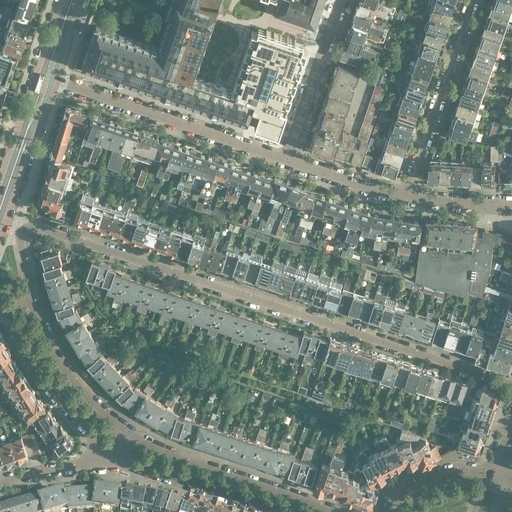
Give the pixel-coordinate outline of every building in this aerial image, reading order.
[(2,4),(1,9),(2,10),(14,14),(30,20),(32,15),(33,14),(33,13),(33,12),(33,11),(34,6),(18,1),(16,0),(12,0),(10,7),(2,4)] [(95,26),(82,64),(246,120),(247,118),(254,99),(243,95),(234,92),(192,78),(210,25),(211,25),(217,10),(216,10),(218,2),(222,4),(223,1),(220,0),(170,0),(166,12),(170,14),(158,48),(95,26)] [(220,6),(197,75),(260,97),(251,122),(253,123),(262,126),(268,128),(278,131),(285,110),(288,103),(291,95),(293,88),(296,80),(298,73),(301,65),(303,59),(306,50),(313,28),(270,13),(274,0),(223,0),(225,0),(223,7),(220,6)] [(278,0),(275,10),(315,23),(322,0),(278,0)] [(359,0),(360,1),(390,11),(393,12),(395,6),(392,5),(378,0),(359,0)] [(428,0),(427,5),(433,7),(451,14),(452,11),(452,9),(454,2),(448,0),(428,0)] [(511,0),(494,0),(493,3),(493,4),(511,10),(511,0)] [(356,6),(356,9),(356,10),(356,12),(372,18),(375,11),(388,16),(391,17),(393,12),(390,11),(360,1),(358,5),(356,6)] [(490,13),(507,20),(509,20),(511,10),(493,4),(492,4),(491,7),(491,8),(490,13)] [(433,7),(429,18),(446,24),(447,22),(449,21),(450,18),(449,16),(450,15),(451,14),(433,7)] [(0,16),(7,19),(5,25),(6,26),(9,27),(10,27),(10,28),(26,33),(27,33),(26,32),(27,28),(28,27),(29,26),(29,24),(30,20),(14,14),(2,10),(1,9),(0,9),(0,16)] [(404,9),(404,10),(402,15),(400,20),(400,21),(405,22),(408,11),(404,9)] [(354,17),(352,23),(382,34),(385,35),(388,28),(384,27),(371,23),(372,18),(356,12),(354,13),(353,16),(354,17)] [(486,23),(504,30),(505,30),(509,20),(507,20),(490,13),(488,14),(487,16),(488,18),(486,23)] [(429,18),(425,28),(427,29),(444,35),(445,32),(444,31),(446,24),(429,18)] [(349,29),(348,31),(349,33),(348,34),(365,40),(367,34),(380,39),(384,40),(385,35),(382,34),(352,23),(350,28),(349,29)] [(483,33),(500,39),(502,40),(505,30),(504,30),(486,23),(485,24),(484,26),(485,28),(483,33)] [(5,25),(1,38),(2,38),(24,46),(28,33),(27,33),(26,33),(10,28),(10,27),(9,27),(6,26),(5,25)] [(415,33),(413,37),(423,40),(439,46),(440,43),(441,43),(443,39),(442,38),(442,36),(444,36),(444,35),(427,29),(424,36),(415,33)] [(479,41),(479,43),(497,49),(499,49),(502,40),(500,39),(483,33),(481,34),(480,36),(481,38),(480,42),(479,41)] [(346,40),(344,46),(378,57),(380,51),(377,50),(363,45),(365,40),(348,34),(348,35),(346,36),(345,38),(346,40)] [(0,37),(0,42),(4,44),(1,51),(18,57),(17,57),(19,58),(24,46),(2,38),(1,38),(0,37)] [(413,37),(412,41),(421,44),(419,51),(437,57),(437,54),(437,53),(439,46),(423,40),(413,37)] [(383,47),(390,49),(391,45),(393,42),(389,40),(387,44),(385,43),(383,47)] [(477,47),(475,52),(494,59),(495,59),(499,49),(497,49),(479,43),(478,43),(477,46),(477,47)] [(341,56),(340,57),(357,63),(359,57),(372,61),(376,63),(378,57),(344,46),(343,51),(341,51),(340,54),(341,56)] [(0,64),(13,68),(14,68),(14,66),(15,63),(17,63),(18,59),(17,58),(17,57),(18,57),(1,51),(0,50),(0,64)] [(417,58),(415,62),(432,68),(432,65),(434,64),(435,61),(434,60),(435,58),(436,58),(437,57),(419,51),(417,58)] [(473,60),(472,61),(473,62),(473,63),(490,69),(492,69),(495,59),(494,59),(475,52),(474,55),(473,56),(473,59),(473,60)] [(406,59),(405,62),(414,66),(412,72),(428,78),(432,68),(415,62),(406,59)] [(329,90),(317,126),(310,145),(333,152),(333,153),(338,155),(338,154),(346,157),(346,158),(356,161),(356,160),(360,162),(368,140),(358,137),(350,134),(342,131),(342,133),(338,132),(360,70),(338,63),(335,71),(333,76),(334,76),(332,81),(331,81),(329,90)] [(470,70),(469,73),(487,79),(488,79),(492,69),(490,69),(473,63),(472,65),(470,66),(469,69),(470,70)] [(0,78),(9,81),(10,78),(11,75),(13,75),(14,71),(12,70),(13,68),(0,64),(0,78)] [(372,73),(382,76),(383,74),(384,71),(373,68),(372,73)] [(406,71),(403,81),(408,83),(425,88),(428,78),(412,72),(406,71)] [(375,80),(380,81),(382,76),(372,73),(370,78),(375,80)] [(467,80),(466,82),(484,89),(485,89),(488,79),(487,79),(469,73),(468,75),(467,76),(466,79),(467,80)] [(385,87),(389,76),(383,74),(379,85),(385,87)] [(0,89),(5,91),(6,87),(7,87),(9,86),(10,84),(9,82),(9,81),(0,78),(0,89)] [(375,85),(375,86),(385,90),(386,87),(379,85),(380,81),(375,80),(374,84),(375,85)] [(401,81),(399,90),(404,93),(405,93),(405,94),(421,99),(421,98),(423,97),(424,95),(423,93),(425,88),(408,83),(403,81),(403,82),(401,81)] [(463,90),(462,92),(480,98),(482,99),(485,89),(484,89),(466,82),(465,85),(463,86),(463,88),(463,90)] [(375,86),(373,91),(383,94),(384,93),(385,90),(375,86)] [(373,91),(372,96),(382,99),(383,94),(373,91)] [(460,100),(459,102),(477,108),(478,109),(480,103),(482,99),(480,98),(462,92),(462,95),(460,96),(459,98),(460,100)] [(398,109),(416,115),(419,105),(421,104),(422,101),(421,99),(405,94),(405,93),(404,93),(398,109)] [(372,96),(370,100),(380,104),(382,99),(372,96)] [(370,100),(368,105),(379,109),(380,104),(370,100)] [(456,105),(456,108),(456,109),(456,110),(457,110),(456,112),(474,118),(475,118),(478,109),(477,108),(459,102),(458,105),(456,105)] [(368,105),(367,111),(377,114),(379,109),(368,105)] [(62,118),(73,121),(80,123),(79,125),(83,126),(85,127),(89,115),(66,107),(62,118)] [(395,115),(393,118),(395,119),(404,122),(412,125),(414,121),(415,120),(416,117),(415,116),(416,115),(398,109),(397,108),(395,115)] [(367,111),(365,116),(375,119),(377,114),(367,111)] [(452,119),(451,121),(453,121),(452,122),(472,129),(475,118),(474,118),(456,112),(455,113),(454,113),(454,114),(452,115),(452,118),(452,119)] [(94,147),(103,119),(98,118),(97,116),(94,115),(93,116),(91,115),(90,119),(89,121),(88,120),(86,127),(84,134),(84,135),(82,143),(94,147)] [(493,125),(499,127),(502,117),(498,115),(496,115),(493,125)] [(365,116),(363,121),(373,124),(375,119),(365,116)] [(62,118),(56,137),(67,141),(70,134),(71,130),(73,121),(62,118)] [(393,118),(390,128),(392,129),(409,135),(409,134),(411,133),(412,130),(411,129),(412,125),(404,122),(395,119),(393,118)] [(103,119),(94,147),(89,160),(96,162),(102,143),(108,145),(109,143),(115,124),(114,123),(114,122),(110,121),(109,122),(103,119)] [(363,121),(361,127),(371,130),(373,124),(363,121)] [(450,127),(449,132),(467,138),(476,141),(476,140),(479,131),(472,129),(452,122),(452,123),(450,123),(450,126),(450,127)] [(115,124),(109,143),(108,145),(114,147),(107,166),(114,169),(121,147),(127,128),(122,126),(121,124),(118,123),(117,124),(115,124)] [(489,134),(491,135),(496,136),(499,127),(493,125),(492,124),(489,134)] [(361,127),(359,132),(369,135),(371,130),(361,127)] [(127,128),(121,147),(114,169),(120,171),(126,151),(132,153),(133,151),(139,132),(138,132),(138,130),(134,129),(133,130),(127,128)] [(390,128),(387,138),(388,139),(406,145),(406,144),(407,143),(408,140),(408,139),(409,135),(392,129),(390,128)] [(152,159),(158,143),(159,139),(139,132),(133,151),(133,153),(148,158),(152,159)] [(359,132),(358,137),(368,140),(369,135),(359,132)] [(440,134),(437,144),(442,144),(447,136),(440,134)] [(50,157),(53,158),(61,161),(65,148),(67,143),(67,141),(56,137),(50,157)] [(387,138),(383,148),(385,149),(402,155),(404,150),(405,150),(406,147),(405,145),(406,145),(388,139),(387,138)] [(159,143),(154,158),(155,158),(161,160),(156,172),(162,174),(167,157),(171,145),(167,144),(166,142),(163,141),(162,142),(160,142),(160,143),(159,143)] [(482,162),(481,182),(482,183),(485,184),(487,182),(494,183),(494,168),(495,162),(495,160),(499,160),(499,145),(491,144),(490,162),(482,162)] [(167,157),(162,174),(168,176),(172,164),(177,166),(179,161),(183,149),(182,149),(181,147),(179,147),(178,147),(171,145),(167,157)] [(383,148),(380,157),(381,157),(382,158),(385,159),(398,164),(398,163),(399,164),(399,163),(401,163),(402,159),(401,158),(402,155),(385,149),(383,148)] [(179,161),(177,166),(183,168),(179,180),(185,182),(191,165),(195,153),(189,152),(189,150),(186,149),(185,150),(183,149),(179,161)] [(183,187),(183,189),(188,191),(189,189),(191,184),(195,172),(200,174),(202,169),(206,157),(205,157),(204,155),(202,154),(200,155),(195,153),(191,165),(185,182),(183,187)] [(366,153),(362,163),(369,165),(372,155),(366,153)] [(201,187),(199,194),(205,196),(206,195),(207,190),(213,173),(217,161),(212,159),(212,158),(209,157),(208,158),(206,157),(202,169),(200,174),(205,175),(201,187)] [(375,168),(375,169),(382,172),(382,171),(383,170),(395,174),(398,166),(398,167),(399,165),(399,164),(398,163),(398,164),(385,159),(382,158),(381,157),(380,157),(379,157),(376,167),(375,168)] [(49,169),(49,170),(66,176),(71,178),(75,165),(72,164),(69,164),(66,163),(61,161),(53,158),(51,163),(49,164),(48,167),(49,169)] [(507,171),(498,171),(499,182),(511,182),(511,158),(511,160),(510,166),(511,166),(511,175),(510,176),(507,177),(507,171)] [(426,174),(426,181),(432,181),(433,182),(437,183),(438,181),(439,181),(440,162),(440,160),(430,159),(430,161),(429,166),(427,166),(427,170),(427,174),(426,174)] [(440,162),(439,181),(440,183),(443,183),(445,182),(449,182),(450,162),(450,160),(440,160),(440,162)] [(450,162),(449,182),(453,182),(454,184),(457,184),(459,183),(460,183),(461,163),(461,161),(450,160),(450,162)] [(207,190),(206,195),(211,196),(213,191),(214,192),(218,180),(223,182),(225,177),(229,165),(228,165),(227,163),(225,162),(223,163),(217,161),(213,173),(207,190)] [(461,163),(460,183),(470,183),(471,163),(471,162),(461,161),(461,163)] [(471,163),(470,183),(474,183),(475,185),(478,185),(479,184),(481,184),(481,182),(482,162),(471,162),(471,163)] [(225,177),(223,182),(229,183),(225,196),(230,197),(236,181),(240,169),(235,167),(235,166),(232,165),(231,166),(229,165),(225,177)] [(145,179),(148,171),(141,169),(139,177),(145,179)] [(236,181),(230,197),(231,198),(237,200),(241,187),(246,189),(247,185),(251,173),(250,171),(247,170),(246,171),(240,169),(236,181)] [(45,180),(45,182),(67,189),(70,190),(73,179),(71,178),(66,176),(49,170),(47,175),(45,176),(45,179),(45,180)] [(247,185),(246,189),(252,191),(248,203),(250,204),(251,204),(253,205),(259,189),(263,177),(258,175),(257,173),(255,173),(253,173),(251,173),(247,185)] [(259,189),(253,205),(259,208),(264,195),(269,197),(270,193),(274,181),(263,177),(259,189)] [(261,219),(258,229),(270,233),(276,215),(282,197),(285,198),(289,185),(274,180),(274,181),(270,193),(269,197),(274,199),(270,213),(267,221),(261,219)] [(42,187),(41,191),(42,192),(41,193),(45,194),(47,194),(62,199),(64,192),(66,193),(67,189),(45,182),(43,186),(42,187)] [(151,194),(155,195),(159,183),(155,182),(151,194)] [(281,217),(275,234),(288,238),(289,232),(284,231),(292,205),(298,207),(300,203),(304,191),(304,190),(292,186),(289,185),(285,198),(288,199),(281,217)] [(289,232),(288,238),(298,241),(299,241),(301,235),(302,231),(305,223),(311,207),(315,195),(304,191),(300,203),(298,207),(303,209),(299,221),(295,235),(289,232)] [(75,219),(74,220),(75,220),(76,220),(76,221),(77,222),(78,223),(79,223),(80,223),(81,222),(83,223),(86,224),(87,220),(89,213),(91,206),(92,204),(93,202),(94,199),(94,198),(94,197),(90,195),(89,195),(88,194),(83,193),(82,196),(81,198),(79,206),(76,214),(76,215),(75,219)] [(43,197),(42,200),(43,201),(42,202),(47,204),(46,208),(53,209),(52,212),(54,213),(53,215),(55,216),(62,218),(64,214),(63,213),(65,208),(67,201),(63,200),(64,200),(62,199),(47,194),(45,194),(44,197),(43,197)] [(311,207),(305,223),(306,223),(311,225),(315,213),(321,215),(322,211),(326,199),(325,199),(324,197),(322,196),(321,197),(315,195),(311,207)] [(322,211),(321,215),(326,217),(322,229),(328,231),(334,215),(338,203),(332,201),(332,199),(329,199),(328,199),(326,199),(322,211)] [(115,209),(108,231),(109,232),(110,233),(113,234),(115,233),(119,235),(127,210),(130,202),(124,200),(121,211),(115,209)] [(203,203),(197,201),(194,208),(200,210),(203,203)] [(87,220),(86,224),(87,224),(88,226),(91,227),(92,226),(97,227),(102,210),(104,205),(93,202),(92,204),(91,206),(89,213),(87,220)] [(334,215),(328,231),(333,233),(334,233),(338,221),(344,223),(345,219),(349,207),(348,206),(347,205),(345,204),(343,205),(338,203),(334,215)] [(102,210),(97,227),(98,228),(99,230),(102,230),(104,230),(108,231),(115,209),(104,205),(102,210)] [(345,219),(344,223),(349,225),(345,237),(346,238),(344,242),(349,244),(351,239),(357,223),(361,211),(355,209),(355,207),(352,206),(351,207),(349,207),(345,219)] [(212,213),(223,217),(225,211),(214,207),(213,210),(212,213)] [(127,210),(119,235),(121,235),(122,237),(124,238),(126,237),(130,239),(136,221),(137,217),(138,214),(127,210)] [(351,239),(349,244),(354,246),(355,241),(357,241),(359,234),(366,237),(368,231),(369,227),(372,215),(371,214),(370,213),(368,212),(367,213),(361,211),(357,223),(351,239)] [(369,227),(368,231),(375,233),(373,245),(372,251),(379,252),(384,217),(378,216),(377,214),(375,214),(374,215),(372,215),(369,227)] [(136,221),(130,239),(132,239),(133,241),(136,242),(137,241),(142,243),(148,225),(149,221),(137,217),(136,221)] [(384,217),(379,252),(383,252),(384,247),(386,247),(388,235),(393,236),(396,219),(395,218),(394,217),(391,217),(390,218),(384,217)] [(396,219),(393,236),(399,237),(397,249),(398,249),(397,255),(403,256),(404,250),(408,221),(403,220),(402,218),(399,218),(398,219),(396,219)] [(424,227),(423,238),(425,238),(424,240),(424,242),(436,243),(451,244),(473,246),(474,245),(474,243),(475,243),(476,238),(477,232),(476,232),(476,226),(476,225),(454,223),(439,221),(428,220),(428,221),(426,221),(425,227),(424,227)] [(148,225),(142,243),(147,244),(147,245),(152,247),(152,246),(153,246),(159,229),(160,224),(149,221),(148,225)] [(403,256),(402,259),(408,259),(409,251),(411,239),(418,240),(421,223),(419,222),(418,221),(415,221),(414,222),(408,221),(404,250),(403,256)] [(159,229),(153,246),(154,247),(154,248),(159,250),(160,248),(164,250),(170,232),(171,228),(160,224),(159,229)] [(170,232),(164,250),(169,251),(170,253),(173,254),(175,253),(176,254),(177,248),(182,236),(183,232),(171,228),(170,232)] [(257,233),(258,232),(251,230),(246,228),(245,234),(249,235),(256,237),(257,233)] [(204,244),(198,261),(199,261),(199,262),(204,264),(204,263),(209,265),(215,247),(220,231),(216,230),(215,236),(214,235),(211,246),(204,244)] [(421,240),(415,281),(448,291),(464,296),(466,296),(469,290),(473,292),(482,294),(487,282),(490,270),(493,271),(494,267),(496,262),(498,256),(498,252),(498,244),(498,238),(495,238),(496,231),(487,230),(486,230),(485,237),(485,239),(476,238),(475,243),(474,243),(474,245),(473,246),(451,244),(436,243),(424,242),(424,240),(421,240)] [(301,235),(299,241),(311,245),(312,239),(305,237),(306,232),(302,231),(301,235)] [(177,248),(176,254),(178,256),(180,256),(183,256),(187,257),(193,240),(194,235),(183,232),(182,236),(177,248)] [(193,240),(187,257),(188,258),(188,259),(193,260),(193,259),(198,261),(204,244),(206,239),(206,237),(195,233),(194,235),(193,240)] [(498,233),(498,238),(498,244),(506,247),(509,237),(498,233)] [(215,247),(209,265),(210,265),(211,266),(214,267),(216,267),(220,268),(226,251),(226,250),(229,241),(226,240),(224,245),(222,244),(221,249),(215,247)] [(303,247),(292,243),(290,248),(302,252),(303,247)] [(347,250),(345,255),(351,257),(355,246),(354,246),(349,244),(347,250)] [(51,246),(41,250),(43,255),(41,256),(45,267),(62,261),(60,256),(61,256),(59,251),(53,252),(51,246)] [(226,251),(220,268),(232,272),(238,253),(240,248),(235,246),(235,249),(227,246),(226,250),(226,251)] [(249,257),(243,276),(255,280),(261,261),(263,255),(251,251),(250,254),(249,257)] [(238,253),(232,272),(243,276),(249,257),(250,254),(244,252),(243,255),(238,253)] [(87,267),(84,275),(87,276),(86,277),(93,280),(93,281),(91,287),(90,288),(95,290),(95,288),(104,264),(92,260),(89,268),(87,267)] [(272,265),(266,283),(277,287),(285,265),(285,264),(274,260),(273,262),(272,265)] [(389,265),(388,269),(400,273),(401,268),(395,266),(395,261),(390,260),(389,264),(389,265)] [(45,268),(43,268),(46,279),(65,273),(72,271),(71,268),(70,266),(63,268),(62,269),(60,263),(62,263),(62,261),(45,267),(45,268)] [(261,261),(255,280),(266,283),(272,265),(261,261)] [(95,288),(95,290),(99,291),(102,283),(103,283),(108,285),(110,285),(114,273),(116,268),(104,264),(95,288)] [(285,265),(277,287),(289,291),(295,272),(297,267),(285,264),(285,265)] [(306,276),(300,295),(312,299),(318,280),(320,275),(313,273),(315,266),(310,264),(308,271),(306,276)] [(295,272),(289,291),(300,295),(306,276),(308,271),(297,267),(295,272)] [(369,279),(372,270),(361,267),(358,276),(369,279)] [(493,271),(492,274),(499,276),(501,269),(500,269),(494,267),(493,271)] [(401,268),(400,273),(412,277),(412,272),(406,270),(401,268)] [(377,272),(372,270),(369,279),(374,281),(377,272)] [(511,273),(502,270),(499,279),(511,283),(510,290),(511,290),(511,273)] [(65,273),(46,279),(50,291),(69,285),(66,278),(73,276),(72,271),(65,273)] [(318,280),(312,299),(323,303),(329,284),(330,281),(331,278),(332,275),(321,272),(320,275),(318,280)] [(108,285),(106,291),(115,294),(112,301),(111,304),(115,306),(116,302),(119,295),(125,277),(114,273),(110,285),(108,285)] [(403,278),(393,275),(391,280),(402,283),(403,278)] [(342,289),(336,307),(341,309),(342,310),(345,311),(346,310),(347,311),(353,291),(348,289),(352,278),(347,276),(343,288),(342,289)] [(119,295),(116,302),(117,303),(120,304),(123,297),(131,299),(137,281),(125,277),(119,295)] [(329,284),(323,303),(334,307),(335,307),(341,288),(343,281),(331,278),(330,281),(329,284)] [(137,281),(131,299),(138,302),(143,303),(149,285),(137,281)] [(423,286),(413,283),(411,289),(421,293),(422,291),(423,286)] [(69,285),(50,291),(54,302),(72,296),(69,285)] [(149,285),(143,303),(146,304),(154,307),(161,289),(149,285)] [(432,295),(434,290),(423,286),(422,291),(432,295)] [(161,289),(154,307),(162,310),(159,317),(158,322),(162,324),(162,322),(163,318),(166,311),(172,293),(161,289)] [(364,294),(357,314),(362,316),(362,317),(365,318),(366,317),(367,318),(374,298),(368,296),(370,291),(365,289),(364,294)] [(444,293),(434,290),(432,295),(439,297),(437,301),(441,303),(443,298),(444,293)] [(364,294),(353,291),(347,311),(348,311),(348,313),(351,314),(353,313),(357,314),(364,294)] [(162,322),(162,324),(166,325),(166,323),(170,312),(171,313),(178,315),(184,297),(172,293),(166,311),(163,318),(162,322)] [(501,294),(498,303),(505,305),(508,306),(511,307),(511,295),(511,298),(501,294)] [(72,296),(54,302),(58,316),(59,315),(75,310),(74,309),(73,304),(74,303),(72,296)] [(184,297),(178,315),(189,319),(196,301),(184,297)] [(374,298),(367,318),(368,318),(369,319),(372,320),(373,319),(378,321),(384,301),(374,298)] [(384,301),(378,321),(379,321),(379,323),(382,324),(383,323),(388,324),(395,305),(396,301),(385,298),(384,301)] [(196,301),(189,319),(201,323),(208,304),(196,301)] [(208,304),(201,323),(213,327),(219,308),(208,304)] [(395,305),(388,324),(393,326),(393,327),(396,328),(397,327),(398,328),(405,308),(395,305)] [(498,311),(497,315),(505,318),(511,320),(511,307),(508,306),(505,305),(502,312),(498,311)] [(75,310),(59,315),(67,328),(83,318),(77,308),(74,309),(75,310)] [(219,308),(213,327),(225,331),(231,312),(219,308)] [(415,311),(405,308),(398,328),(399,328),(400,330),(403,331),(406,330),(408,331),(415,311)] [(426,315),(415,311),(408,331),(413,333),(414,334),(417,335),(418,334),(419,335),(426,315)] [(426,315),(419,335),(420,335),(420,336),(424,337),(425,336),(430,338),(431,334),(436,320),(438,314),(427,311),(426,315)] [(231,312),(225,331),(236,334),(243,316),(238,314),(231,312)] [(489,313),(486,324),(497,328),(501,329),(511,332),(511,320),(505,318),(497,315),(489,313)] [(243,316),(236,334),(249,339),(255,320),(243,316)] [(67,328),(66,328),(73,340),(90,329),(86,323),(84,320),(83,318),(67,328)] [(438,320),(432,338),(432,339),(434,340),(436,341),(438,341),(442,342),(448,323),(449,321),(439,318),(438,320)] [(255,320),(249,339),(260,342),(266,324),(255,320)] [(448,323),(442,342),(443,342),(445,344),(447,345),(449,344),(453,346),(459,327),(460,325),(449,321),(448,323)] [(459,327),(453,346),(465,350),(471,330),(468,329),(469,325),(461,323),(460,325),(459,327)] [(260,344),(258,350),(262,351),(265,344),(272,346),(278,328),(266,324),(260,342),(261,343),(260,344)] [(471,330),(465,350),(476,353),(479,347),(480,342),(482,336),(483,334),(484,330),(472,326),(471,330)] [(278,328),(272,346),(284,350),(290,332),(278,328)] [(483,334),(482,336),(493,339),(497,340),(511,345),(511,332),(501,329),(497,328),(495,334),(484,330),(483,334)] [(90,329),(73,340),(81,352),(97,342),(96,341),(103,337),(101,333),(94,337),(90,329)] [(302,336),(298,348),(300,348),(305,350),(304,351),(305,352),(302,363),(306,365),(310,353),(316,335),(304,331),(302,336)] [(284,351),(282,358),(286,359),(288,352),(297,355),(300,348),(298,348),(302,336),(290,332),(284,350),(284,351)] [(310,353),(306,365),(310,366),(314,354),(315,355),(315,354),(322,356),(328,339),(327,339),(316,335),(310,353)] [(482,336),(480,342),(491,346),(490,351),(489,351),(511,358),(511,345),(497,340),(493,339),(482,336)] [(97,342),(81,352),(88,364),(101,353),(103,352),(99,344),(105,340),(103,337),(96,341),(97,342)] [(324,357),(323,358),(335,362),(342,342),(330,338),(324,357)] [(335,362),(335,364),(346,368),(353,346),(342,342),(335,362)] [(0,361),(9,356),(11,355),(10,354),(11,352),(8,348),(6,348),(4,345),(5,343),(0,346),(0,361)] [(346,368),(345,370),(357,374),(365,349),(353,346),(346,368)] [(476,353),(474,359),(486,363),(506,370),(510,368),(511,361),(511,358),(489,351),(488,355),(484,354),(486,349),(479,347),(476,353)] [(365,349),(357,374),(368,378),(376,353),(365,349)] [(101,353),(88,364),(94,370),(93,371),(96,374),(109,360),(114,354),(111,352),(106,357),(105,358),(101,353)] [(376,353),(368,378),(380,381),(388,357),(376,353)] [(109,360),(96,374),(105,383),(118,369),(112,363),(117,358),(114,354),(109,360)] [(9,356),(0,361),(0,376),(16,366),(15,365),(16,363),(14,361),(13,360),(9,356)] [(388,357),(380,381),(392,385),(392,383),(393,380),(400,361),(388,357)] [(393,380),(392,383),(404,387),(405,384),(411,365),(400,361),(393,380)] [(405,384),(404,387),(411,389),(410,392),(414,393),(415,390),(416,388),(423,368),(411,365),(405,384)] [(16,366),(0,376),(0,386),(3,390),(6,388),(23,376),(23,374),(21,370),(19,370),(16,366)] [(416,388),(415,390),(427,394),(428,391),(434,372),(423,368),(416,388)] [(118,369),(105,383),(113,392),(127,378),(127,379),(133,373),(130,370),(124,375),(118,369)] [(428,391),(427,394),(437,397),(437,396),(438,395),(439,393),(438,392),(444,375),(434,372),(428,391)] [(127,378),(113,392),(116,395),(117,394),(123,400),(135,388),(134,387),(130,383),(131,382),(130,381),(135,376),(133,373),(127,379),(127,378)] [(438,395),(437,396),(450,401),(451,397),(457,379),(445,375),(445,376),(444,375),(438,392),(439,393),(438,395)] [(23,376),(6,388),(3,390),(10,401),(13,398),(30,387),(27,383),(28,381),(25,377),(23,377),(23,376)] [(451,397),(450,401),(460,404),(461,400),(463,394),(467,383),(457,379),(451,397)] [(467,383),(463,394),(468,396),(472,384),(467,383)] [(135,388),(123,400),(135,408),(136,409),(146,393),(146,392),(145,392),(136,385),(134,387),(135,388)] [(478,387),(474,397),(497,405),(498,400),(500,399),(500,396),(500,395),(500,394),(482,388),(478,386),(478,387)] [(30,387),(13,398),(10,401),(16,412),(20,409),(38,397),(38,396),(37,397),(34,393),(35,391),(33,389),(31,388),(30,387)] [(146,393),(136,409),(147,415),(153,404),(156,399),(150,395),(154,389),(151,387),(147,392),(146,392),(146,393)] [(38,397),(20,409),(16,412),(17,412),(18,412),(22,417),(23,417),(28,423),(32,419),(34,418),(33,417),(46,409),(42,403),(43,401),(40,398),(38,398),(38,397)] [(323,402),(334,405),(335,401),(324,397),(323,402)] [(471,407),(470,409),(493,416),(493,417),(495,411),(496,410),(497,408),(497,407),(497,405),(474,397),(471,407)] [(153,404),(147,415),(158,423),(169,407),(156,399),(153,404)] [(334,405),(345,409),(347,405),(335,401),(334,405)] [(371,407),(362,404),(359,413),(368,416),(371,407)] [(345,409),(357,413),(358,409),(347,405),(345,409)] [(169,407),(158,423),(171,431),(177,415),(178,416),(179,413),(169,407)] [(421,412),(432,416),(433,411),(422,407),(421,412)] [(34,418),(32,419),(40,431),(41,431),(55,421),(55,420),(56,419),(54,415),(52,415),(47,409),(34,418)] [(177,415),(171,431),(179,434),(179,435),(182,436),(188,418),(191,411),(186,409),(183,416),(183,417),(178,416),(177,415)] [(470,409),(466,420),(489,428),(491,423),(493,417),(492,417),(493,416),(470,409)] [(370,410),(368,418),(375,420),(377,415),(378,413),(372,411),(370,410)] [(188,418),(182,436),(193,440),(199,421),(193,419),(195,412),(191,411),(188,418)] [(449,415),(446,427),(448,427),(461,432),(462,432),(481,439),(483,435),(485,435),(488,435),(488,434),(490,428),(489,428),(466,420),(462,419),(456,417),(452,416),(449,415)] [(337,418),(335,425),(342,427),(344,423),(337,418)] [(393,419),(391,424),(402,428),(403,423),(393,419)] [(55,421),(41,431),(48,442),(65,431),(60,424),(59,425),(55,421)] [(199,421),(193,440),(206,444),(212,426),(199,421)] [(236,434),(230,452),(242,456),(248,437),(240,435),(244,423),(240,421),(240,423),(239,426),(238,428),(237,432),(236,434)] [(434,422),(430,421),(427,430),(435,433),(438,423),(434,422)] [(212,426),(206,444),(218,448),(224,430),(212,426)] [(248,437),(242,456),(254,460),(264,428),(260,427),(256,440),(248,437)] [(264,428),(254,460),(266,464),(272,446),(263,443),(268,430),(264,428)] [(396,440),(406,461),(408,465),(417,461),(416,460),(419,459),(409,438),(405,430),(402,428),(400,434),(403,441),(398,443),(396,440)] [(224,430),(218,448),(230,452),(236,434),(224,430)] [(416,433),(405,430),(409,438),(419,459),(422,465),(437,458),(440,456),(435,447),(432,448),(427,438),(427,436),(416,433)] [(65,431),(48,442),(49,442),(50,442),(58,454),(65,449),(67,449),(71,447),(71,445),(72,444),(64,432),(65,431)] [(283,449),(277,467),(289,471),(293,457),(295,458),(296,453),(287,451),(291,439),(291,432),(289,431),(288,435),(287,438),(285,443),(283,449)] [(454,438),(452,445),(456,446),(463,449),(477,453),(479,452),(480,448),(479,446),(481,439),(462,432),(461,432),(459,439),(454,438)] [(27,434),(21,436),(23,442),(33,438),(30,434),(27,434)] [(385,434),(380,437),(384,446),(395,467),(406,461),(396,440),(390,443),(385,434)] [(10,439),(9,440),(16,458),(18,459),(22,458),(23,456),(28,454),(23,442),(21,436),(16,437),(14,437),(13,438),(11,438),(10,439)] [(378,449),(373,452),(384,472),(395,467),(384,446),(380,437),(373,440),(378,449)] [(35,447),(33,438),(23,442),(28,454),(37,451),(35,447)] [(272,446),(266,464),(277,467),(283,449),(285,443),(281,442),(274,439),(272,446)] [(0,450),(4,462),(5,462),(6,463),(10,462),(11,460),(16,458),(9,440),(4,442),(2,441),(1,442),(0,441),(0,450)] [(314,488),(313,488),(323,491),(324,487),(328,488),(335,466),(339,456),(343,444),(344,442),(339,440),(338,443),(334,455),(332,454),(329,464),(323,462),(322,461),(314,488)] [(368,443),(356,448),(362,461),(368,473),(367,475),(371,482),(368,483),(374,485),(374,484),(377,482),(376,480),(385,476),(384,472),(373,452),(368,443)] [(335,466),(328,488),(340,492),(348,470),(342,468),(345,458),(346,454),(344,453),(347,445),(343,444),(339,456),(335,466)] [(289,471),(288,473),(296,476),(296,477),(300,478),(306,460),(308,454),(310,448),(305,446),(301,458),(300,458),(300,459),(295,458),(293,457),(289,471)] [(306,460),(300,478),(304,479),(304,478),(312,481),(317,465),(311,463),(311,461),(315,449),(310,448),(308,454),(306,460)] [(340,492),(339,494),(341,497),(352,501),(358,483),(361,474),(362,469),(360,463),(356,464),(356,466),(353,472),(348,470),(340,492)] [(358,483),(352,501),(368,506),(372,504),(376,493),(372,492),(372,491),(374,485),(368,483),(362,481),(364,475),(361,474),(358,483)] [(94,491),(92,507),(95,508),(101,508),(100,511),(105,511),(106,509),(108,490),(96,488),(95,491),(94,491)] [(122,507),(121,511),(123,511),(131,511),(132,509),(134,495),(135,491),(132,490),(131,489),(127,488),(126,489),(124,489),(124,492),(124,493),(122,507)] [(106,509),(105,511),(109,511),(110,510),(118,511),(121,492),(108,490),(106,509)] [(63,491),(51,495),(53,500),(56,511),(60,511),(67,510),(70,509),(65,493),(64,493),(63,491)] [(94,491),(79,492),(81,511),(85,511),(94,510),(95,508),(92,507),(94,491)] [(132,509),(131,511),(142,511),(146,497),(146,494),(143,493),(143,491),(138,491),(137,492),(135,491),(134,495),(132,509)] [(79,492),(65,493),(70,509),(67,510),(67,511),(68,511),(77,511),(76,511),(81,511),(79,492)] [(142,511),(153,511),(157,499),(158,496),(154,495),(154,493),(149,492),(148,493),(147,493),(147,494),(146,494),(146,497),(142,511)] [(38,497),(37,498),(39,504),(41,511),(56,511),(53,500),(51,495),(39,498),(38,497)] [(153,511),(165,511),(167,508),(168,502),(170,498),(165,497),(164,496),(160,495),(158,496),(157,499),(153,511)] [(38,497),(27,500),(30,511),(41,511),(39,504),(37,498),(38,497)] [(165,511),(182,511),(185,503),(185,502),(170,497),(170,498),(168,502),(167,508),(165,511)] [(182,511),(196,511),(200,504),(195,502),(194,501),(190,499),(189,500),(186,500),(185,502),(185,503),(182,511)] [(30,511),(27,500),(15,504),(17,511),(30,511)]
